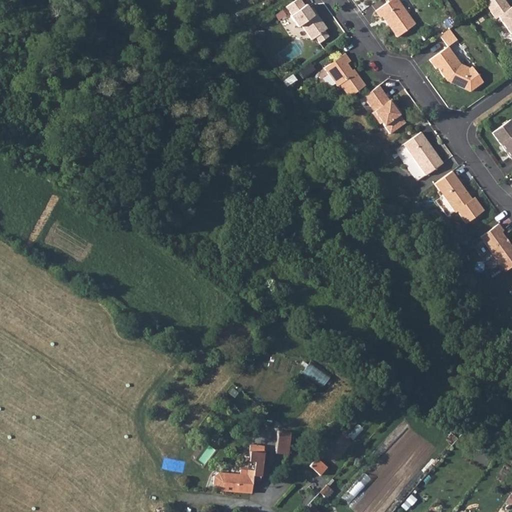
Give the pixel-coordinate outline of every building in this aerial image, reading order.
[(303,8),(297,0),(296,0),(284,9),(290,17),(288,18),(296,29),(299,27),(310,42),(314,39),(318,45),(327,38),(323,32),(325,30),(314,15),(312,17),(304,7),(303,8)] [(412,25),(393,0),(389,0),(373,12),(378,19),(380,18),(383,23),(386,23),(388,26),(387,27),(395,38),(412,25)] [(511,7),(511,8),(506,0),(494,0),(488,5),(497,19),(500,17),(511,33),(511,7)] [(446,48),(428,61),(434,70),(435,69),(445,82),(470,91),(483,82),(472,66),(468,69),(457,66),(455,63),(457,62),(446,48),(455,41),(447,30),(438,37),(446,48)] [(349,64),(344,56),(323,71),(336,89),(339,87),(348,100),(365,88),(356,76),(354,77),(346,66),(349,64)] [(381,126),(389,137),(405,126),(399,117),(395,112),(397,111),(390,102),(388,103),(377,87),(362,98),(373,115),(371,116),(379,127),(381,126)] [(491,136),(510,160),(511,160),(511,161),(511,126),(509,122),(491,136)] [(421,134),(403,147),(426,178),(443,165),(421,134)] [(452,174),(434,187),(439,194),(441,192),(444,196),(442,198),(455,215),(457,214),(466,226),(484,213),(474,200),(472,202),(470,203),(465,196),(466,193),(452,174)] [(481,239),(501,267),(511,259),(511,247),(503,235),(505,233),(500,226),(481,239)] [(493,273),(501,267),(481,239),(473,245),(493,273)] [(288,455),(290,431),(276,430),(274,454),(288,455)] [(221,491),(223,491),(245,493),(251,493),(252,480),(256,481),(256,476),(261,476),(263,453),(248,452),(247,471),(240,470),(240,475),(222,473),(217,477),(217,487),(221,491)]
